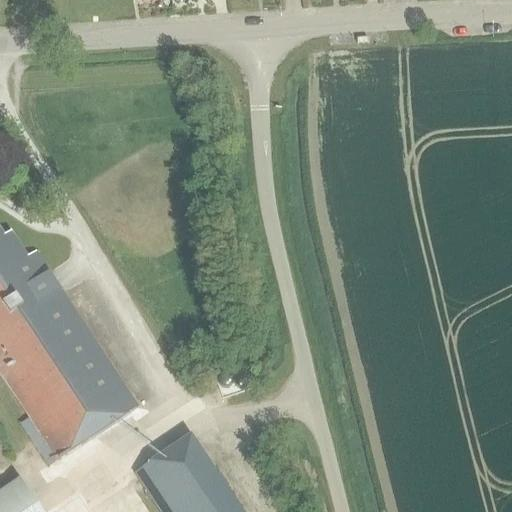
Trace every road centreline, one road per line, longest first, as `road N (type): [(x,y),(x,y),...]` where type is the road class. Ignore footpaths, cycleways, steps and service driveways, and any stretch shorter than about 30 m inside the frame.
road 1 (unclassified): [(341,511),(263,179),(256,30)]
road 2 (tertiary): [(256,30),(0,47)]
road 3 (tertiary): [(484,16),(293,27)]
